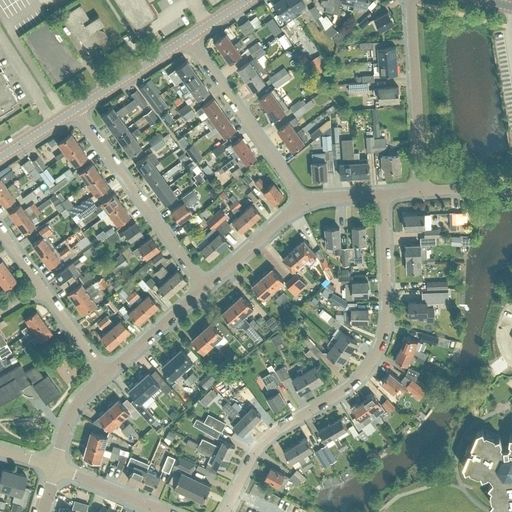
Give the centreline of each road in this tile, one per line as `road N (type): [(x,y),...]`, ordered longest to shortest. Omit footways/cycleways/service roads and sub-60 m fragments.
road 1 (residential): [(224,511),(261,442),(347,387),(376,352),(386,316),(382,193)]
road 2 (residential): [(203,287),(74,108)]
road 3 (residential): [(302,203),(185,37)]
road 4 (residential): [(422,191),(413,0)]
road 5 (residential): [(103,375),(203,287)]
road 6 (tertiary): [(74,108),(185,37)]
road 7 (residential): [(203,287),(302,203)]
